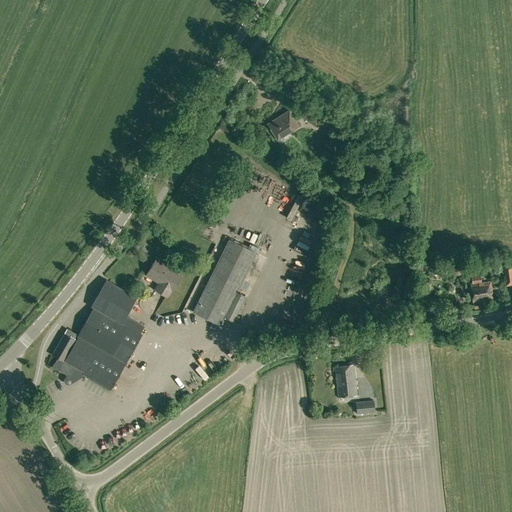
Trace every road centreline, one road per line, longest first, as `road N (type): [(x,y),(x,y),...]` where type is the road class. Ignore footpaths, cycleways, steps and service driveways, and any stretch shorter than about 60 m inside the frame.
road 1 (unclassified): [(85,493),(273,357),(511,317)]
road 2 (secondary): [(1,366),(136,202),(265,0)]
road 3 (unclassified): [(85,493),(1,366)]
